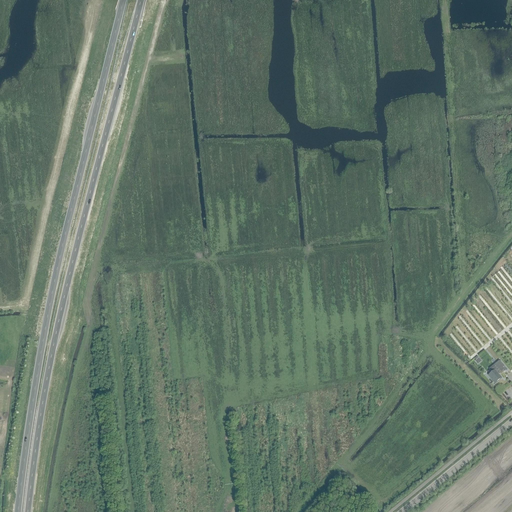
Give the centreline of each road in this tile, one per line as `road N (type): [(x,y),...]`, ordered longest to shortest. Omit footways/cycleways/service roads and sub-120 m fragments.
road 1 (trunk): [(27,511),(64,294),(140,0)]
road 2 (trunk): [(122,0),(50,296),(17,511)]
road 3 (track): [(511,234),(301,511)]
road 4 (tertiary): [(402,511),(511,421)]
